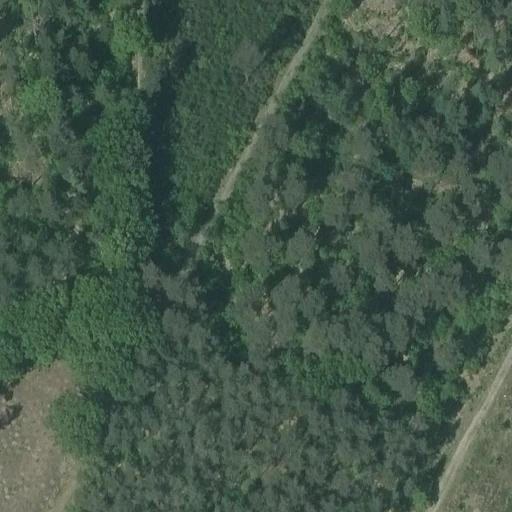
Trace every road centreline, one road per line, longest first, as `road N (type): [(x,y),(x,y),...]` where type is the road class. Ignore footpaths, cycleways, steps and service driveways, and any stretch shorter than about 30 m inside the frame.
road 1 (track): [(157,317),(324,0)]
road 2 (track): [(115,329),(135,285),(138,0)]
road 3 (track): [(157,317),(56,511)]
road 4 (track): [(429,511),(511,353)]
road 5 (track): [(0,363),(157,317)]
